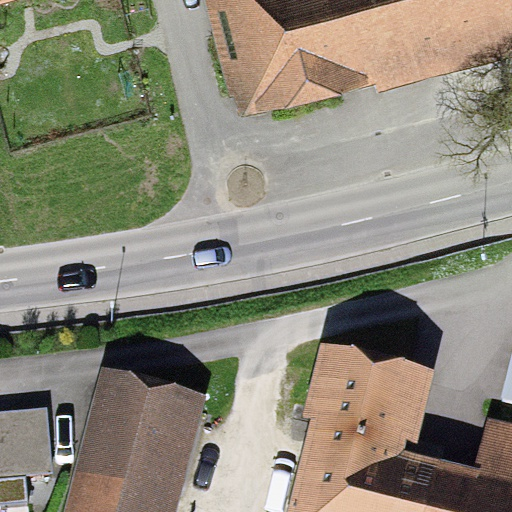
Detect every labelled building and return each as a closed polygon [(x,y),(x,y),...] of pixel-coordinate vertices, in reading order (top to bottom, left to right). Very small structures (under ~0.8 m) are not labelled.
[(511,0),(212,0),(241,110),(373,76),(377,90),(511,54),(511,0)] [(511,511),(511,427),(489,421),(475,478),(404,461),(407,450),(417,452),(435,379),(322,351),(304,426),(311,428),(290,511),(511,511)] [(511,357),(501,402),(511,404),(511,357)] [(104,373),(67,511),(178,511),(208,400),(104,373)] [(0,414),(0,507),(29,505),(27,479),(53,477),(47,411),(0,414)]
